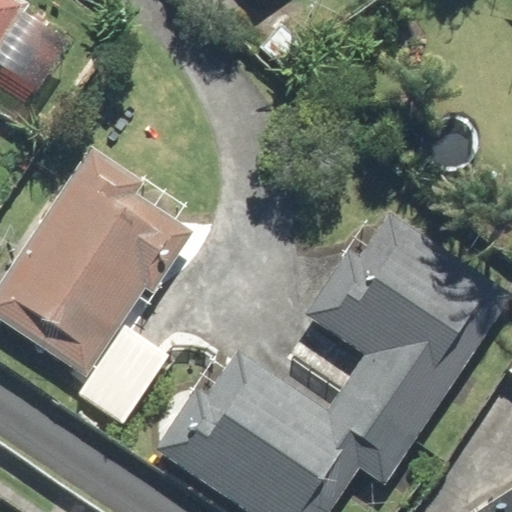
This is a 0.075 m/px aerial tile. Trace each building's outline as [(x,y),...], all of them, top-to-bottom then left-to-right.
[(0,84),(26,102),(59,54),(15,24),(21,15),(0,1),(0,84)] [(85,155),(0,281),(0,332),(79,386),(139,298),(146,303),(188,240),(129,200),(137,190),(85,155)] [(147,456),(231,511),(329,511),(353,476),(378,493),(507,303),(383,220),(353,263),(343,257),(298,323),(357,363),(321,416),(261,376),(231,356),(201,399),(190,392),(147,456)] [(72,402),(118,431),(163,361),(118,332),(72,402)] [(511,363),(502,379),(511,385),(511,363)] [(511,511),(511,494),(483,511),(511,511)]
